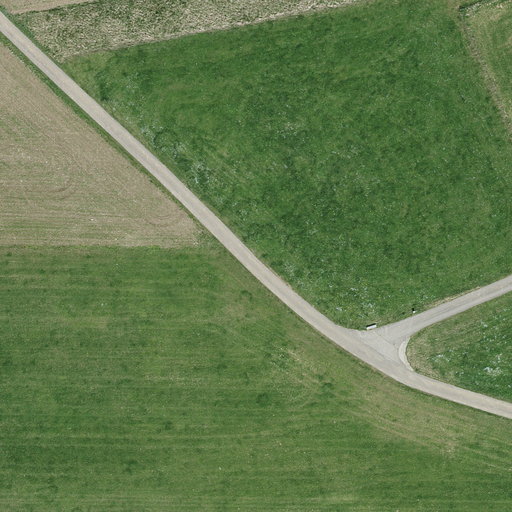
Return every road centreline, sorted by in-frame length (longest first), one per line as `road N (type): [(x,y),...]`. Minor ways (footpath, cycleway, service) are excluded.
road 1 (residential): [(365,352),(227,246),(0,21)]
road 2 (residential): [(511,287),(365,352)]
road 3 (residential): [(511,408),(365,352)]
